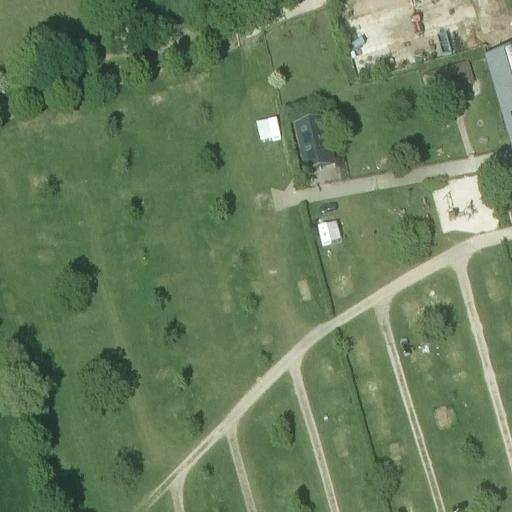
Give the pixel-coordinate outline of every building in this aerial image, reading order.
[(205,0),(200,1),(206,25),(235,17),(229,0),(205,0)] [(119,47),(155,38),(149,14),(113,24),(119,47)] [(511,50),(485,59),(511,151),(511,50)] [(471,87),(475,86),(469,64),(426,76),(427,81),(426,82),(431,102),(443,98),(444,102),(461,97),(460,93),(472,90),(471,87)] [(328,170),(316,121),(293,126),(305,175),(328,170)] [(330,282),(337,302),(357,295),(350,275),(330,282)] [(492,301),(509,300),(508,281),(490,283),(492,301)]
